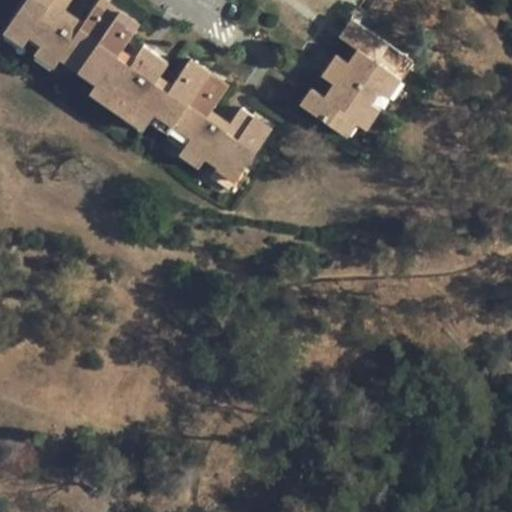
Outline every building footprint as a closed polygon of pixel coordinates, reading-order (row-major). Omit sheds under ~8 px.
[(24,0),(9,23),(29,37),(30,34),(41,42),(40,44),(60,58),(61,57),(66,50),(83,61),(101,74),(96,81),(95,82),(148,120),(150,118),(154,110),(174,124),(190,135),(186,143),(185,144),(205,158),(207,157),(217,164),(216,166),(235,180),(271,128),(240,107),(231,121),(226,129),(206,117),(211,109),(229,85),(189,59),(173,83),(168,90),(117,55),(122,48),(139,23),(106,0),(96,0),(82,21),(78,27),(60,14),(65,8),(70,0),(24,0)] [(247,0),(308,42),(336,0),(247,0)] [(60,14),(78,27),(82,21),(65,8),(60,14)] [(312,88),(300,104),(345,134),(353,120),(356,123),(370,102),(368,100),(376,89),(378,91),(391,72),(403,54),(352,19),(340,37),(355,46),(362,52),(328,100),(323,96),(312,88)] [(23,45),(29,37),(9,23),(4,32),(23,45)] [(54,67),(60,58),(40,44),(34,53),(54,67)] [(143,46),(136,58),(160,74),(168,63),(143,46)] [(323,96),(328,100),(362,52),(355,46),(345,62),(332,82),(323,96)] [(117,55),(168,90),(173,83),(160,74),(136,58),(122,48),(117,55)] [(78,69),(83,61),(66,50),(61,57),(78,69)] [(320,74),(332,82),(345,62),(334,54),(320,74)] [(83,61),(78,69),(96,81),(101,74),(83,61)] [(391,72),(378,91),(387,97),(400,79),(391,72)] [(142,129),(148,120),(95,82),(88,92),(142,129)] [(380,109),(370,102),(356,123),(366,129),(380,109)] [(206,117),(226,129),(231,121),(211,109),(206,117)] [(150,118),(169,131),(174,124),(154,110),(150,118)] [(186,143),(190,135),(174,124),(169,131),(186,143)] [(199,168),(205,158),(185,144),(179,154),(199,168)]
